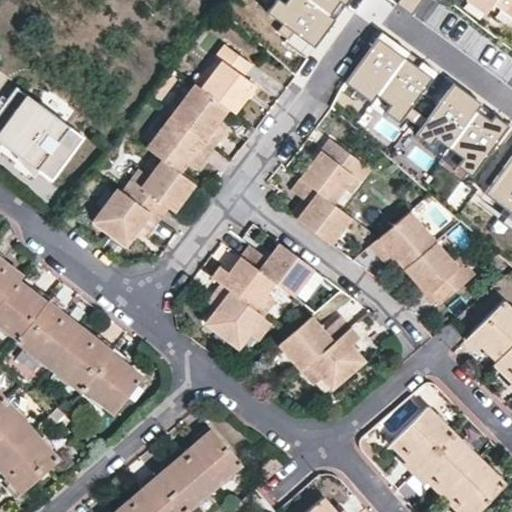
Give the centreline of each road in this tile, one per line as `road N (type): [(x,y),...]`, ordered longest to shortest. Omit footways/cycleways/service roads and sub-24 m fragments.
road 1 (residential): [(372,0),(236,187)]
road 2 (residential): [(409,335),(375,292),(236,187)]
road 3 (residential): [(48,511),(188,387),(204,363)]
road 4 (residential): [(138,307),(0,195)]
road 5 (residential): [(236,187),(138,307)]
road 6 (residential): [(331,440),(297,435),(204,363)]
road 7 (residential): [(331,440),(432,351)]
